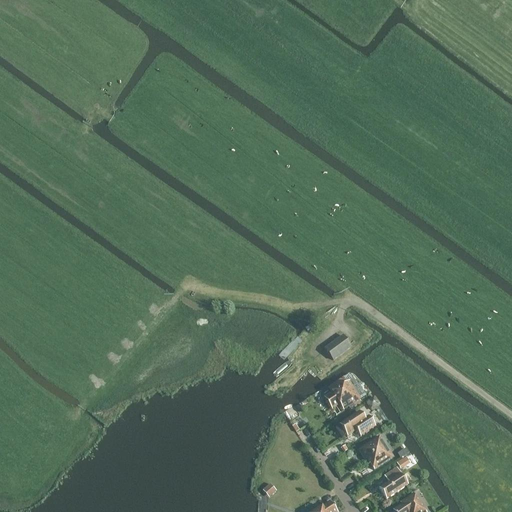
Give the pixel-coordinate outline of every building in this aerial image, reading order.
[(333,361),(351,348),(343,336),(325,349),(333,361)] [(336,391),(325,398),(333,410),(340,405),(344,411),(367,397),(359,384),(357,385),(351,375),(350,374),(332,385),(333,386),(336,391)] [(379,406),(374,398),(366,403),(371,411),(379,406)] [(364,420),(360,413),(339,427),(346,438),(356,431),(360,437),(375,427),(368,417),(364,420)] [(392,458),(378,437),(357,451),(367,466),(368,465),(372,471),(392,458)] [(397,463),(401,470),(410,463),(406,457),(397,463)] [(388,483),(378,490),(386,501),(407,487),(395,470),(384,477),(388,483)] [(270,485),(263,491),(269,498),(276,492),(270,485)] [(425,511),(414,495),(400,505),(401,507),(393,511),(425,511)] [(336,511),(330,503),(316,511),(336,511)]
